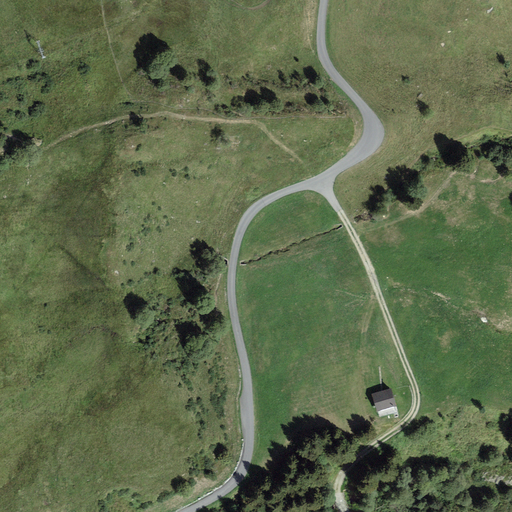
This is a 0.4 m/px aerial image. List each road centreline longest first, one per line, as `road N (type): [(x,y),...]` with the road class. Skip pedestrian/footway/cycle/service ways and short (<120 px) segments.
road 1 (unclassified): [(324,0),(323,60),(360,108),(366,135),(328,174),(247,215),(230,275),(247,383),(246,460),(233,482),(186,511)]
road 2 (track): [(323,176),(374,278),(418,404),(339,480),(351,511)]
